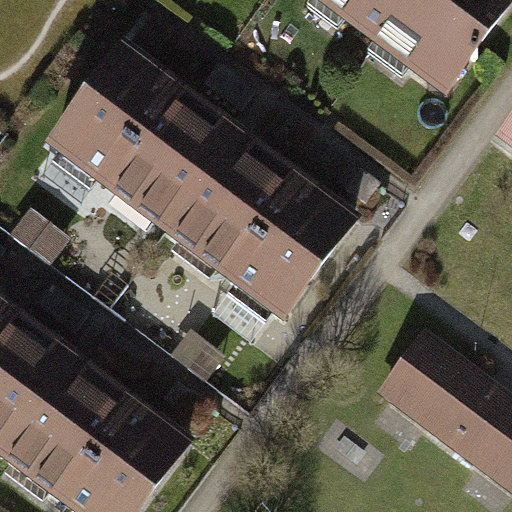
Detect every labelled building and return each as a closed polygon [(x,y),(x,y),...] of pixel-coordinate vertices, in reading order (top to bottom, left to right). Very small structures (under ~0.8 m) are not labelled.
[(511,0),(315,0),(444,94),(511,0)] [(175,25),(157,12),(147,25),(165,38),(175,25)] [(361,213),(124,34),(45,138),(283,317),(361,213)] [(258,90),(220,62),(204,84),(242,111),(258,90)] [(315,133),(280,107),(268,123),(303,149),(315,133)] [(511,119),(494,143),(511,156),(511,119)] [(384,185),(353,162),(337,183),(369,206),(384,185)] [(69,240),(31,212),(16,233),(54,261),(69,240)] [(15,258),(0,246),(0,275),(2,276),(15,258)] [(92,313),(52,285),(36,306),(76,335),(92,313)] [(140,511),(194,439),(0,297),(0,447),(5,451),(88,511),(140,511)] [(148,354),(115,330),(100,349),(134,373),(148,354)] [(511,398),(420,334),(377,395),(511,490),(511,398)] [(230,357),(208,341),(189,367),(211,383),(230,357)] [(215,409),(178,381),(163,402),(200,429),(215,409)]
